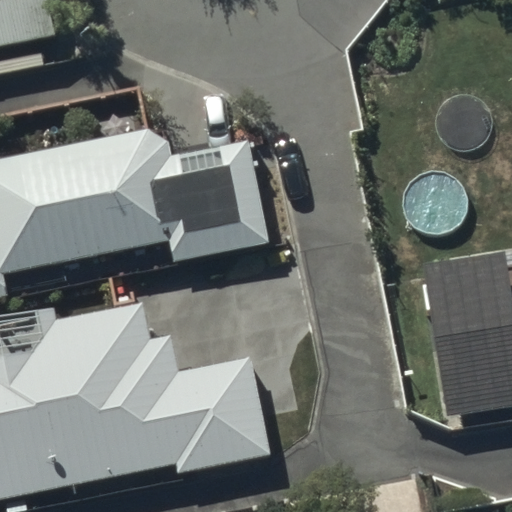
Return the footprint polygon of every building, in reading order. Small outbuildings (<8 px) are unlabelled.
[(0,0),(0,41),(61,30),(54,0),(0,0)] [(266,239),(245,137),(170,152),(167,139),(149,128),(0,158),(0,293),(7,292),(3,271),(170,236),(175,258),(266,239)] [(511,307),(510,308),(503,264),(428,275),(452,425),(511,414),(511,307)] [(54,305),(0,315),(0,494),(179,460),(181,468),(267,452),(249,356),(177,369),(170,335),(149,339),(142,302),(57,318),(54,305)] [(417,511),(411,479),(336,494),(339,511),(417,511)]
